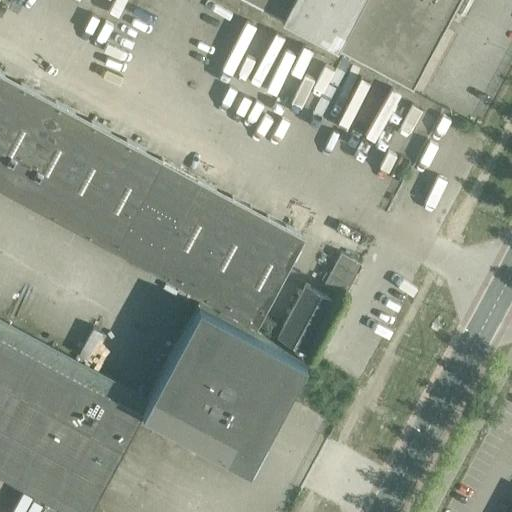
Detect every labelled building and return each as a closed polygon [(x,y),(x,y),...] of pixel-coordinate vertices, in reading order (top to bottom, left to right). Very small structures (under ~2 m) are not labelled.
[(437,24),(449,0),(270,0),(410,75),(437,24)] [(304,234),(0,70),(0,186),(166,276),(256,324),(304,234)] [(362,261),(341,251),(324,283),(338,290),(345,294),(350,285),(352,281),(355,275),(356,273),(362,261)] [(333,297),(306,282),(278,335),(305,349),(333,297)] [(142,411),(248,468),(259,447),(270,426),(286,396),(306,360),(303,358),(198,303),(156,382),(148,397),(141,410),(142,411)] [(0,334),(58,366),(90,383),(123,401),(141,410),(148,397),(0,317),(0,334)] [(0,472),(73,511),(87,511),(142,411),(141,410),(123,401),(90,383),(58,366),(26,349),(0,334),(0,472)]
